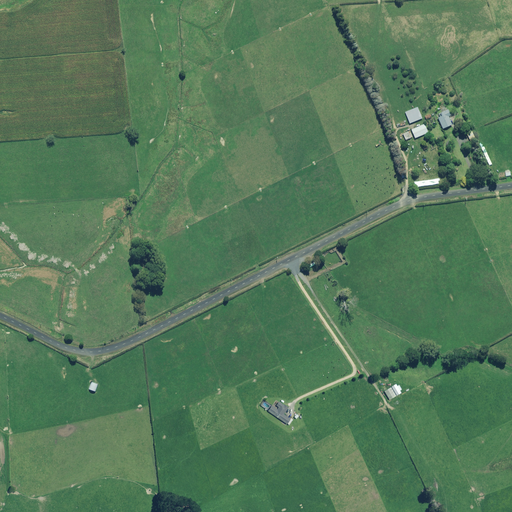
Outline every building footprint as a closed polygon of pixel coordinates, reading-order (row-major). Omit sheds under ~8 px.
[(422,118),(418,107),(405,112),(410,123),(422,118)] [(450,116),(447,110),(439,114),(440,117),(438,117),(443,129),(452,125),(449,116),(450,116)] [(428,133),(424,124),(411,130),(415,138),(428,133)] [(412,137),(410,131),(403,134),(406,140),(412,137)] [(98,384),(92,382),(89,389),(95,392),(98,384)] [(397,386),(396,384),(391,387),(396,396),(401,393),(400,391),(402,389),(399,385),(397,386)] [(396,396),(391,388),(384,391),(389,400),(396,396)] [(288,408),(279,402),(277,406),(279,407),(277,409),(272,406),(270,409),(268,408),(267,410),(289,425),(293,420),(284,414),(288,408)]
